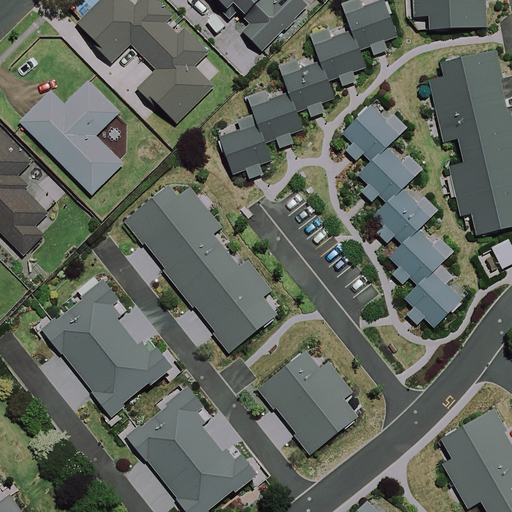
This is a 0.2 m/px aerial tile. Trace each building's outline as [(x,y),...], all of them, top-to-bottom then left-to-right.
[(141,0),(136,6),(130,0),(103,0),(76,27),(113,65),(131,48),(156,73),(139,90),(175,127),(214,89),(194,70),(209,55),(154,0),(141,0)] [(212,0),(228,15),(233,10),(249,25),(240,35),(264,58),(316,5),(311,0),(212,0)] [(397,35),(384,0),(372,0),(344,10),(351,30),(314,43),(321,61),(282,75),(287,90),(250,103),(257,123),(221,136),(234,173),(273,158),(267,141),(308,126),(302,109),(337,97),(330,77),(367,64),(362,48),(397,35)] [(489,26),(486,0),(415,0),(417,17),(431,15),(432,30),(489,26)] [(511,225),(511,110),(499,53),(441,66),(444,79),(432,82),(446,144),(458,142),(464,165),(452,167),(464,221),(476,218),(479,233),(511,225)] [(118,117),(87,86),(64,109),(51,95),(20,125),(91,198),(122,168),(94,140),(118,117)] [(403,135),(374,105),(345,133),(371,160),(357,173),(387,204),(376,215),(403,243),(390,255),(420,285),(407,298),(436,327),(465,299),(437,271),(449,260),(421,231),(433,219),(405,191),(419,177),(390,148),(403,135)] [(31,166),(0,135),(0,234),(24,259),(44,239),(34,229),(47,216),(24,192),(27,189),(17,180),(31,166)] [(122,219),(229,354),(275,317),(267,306),(277,299),(246,260),(236,268),(209,234),(219,226),(188,187),(178,195),(168,182),(122,219)] [(511,263),(511,242),(510,238),(493,246),(503,268),(511,263)] [(115,299),(99,278),(37,326),(57,352),(60,350),(89,388),(87,390),(106,415),(168,367),(151,346),(144,351),(108,305),(115,299)] [(300,349),(253,388),(307,454),(354,415),(341,399),(349,392),(324,360),(315,367),(300,349)] [(198,406),(181,385),(119,433),(140,459),(142,457),(172,495),(169,497),(180,511),(201,511),(250,474),(234,453),(227,458),(190,411),(198,406)] [(511,511),(511,446),(492,409),(439,436),(446,448),(435,454),(458,498),(469,492),(479,511),(511,511)] [(0,511),(24,511),(12,496),(0,504),(0,511)]
